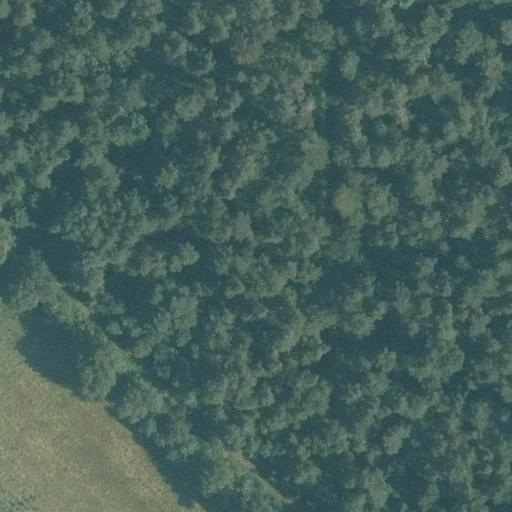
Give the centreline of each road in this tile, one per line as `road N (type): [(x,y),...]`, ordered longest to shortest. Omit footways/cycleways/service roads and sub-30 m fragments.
road 1 (track): [(23,231),(511,244)]
road 2 (track): [(0,209),(317,511)]
